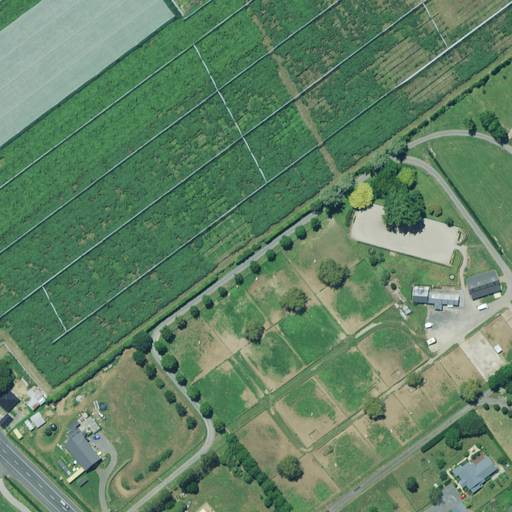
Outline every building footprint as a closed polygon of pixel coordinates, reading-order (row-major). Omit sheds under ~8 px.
[(503,291),(497,271),(468,280),(473,299),(503,291)] [(431,288),(415,288),(415,303),(461,305),(461,291),(450,290),(450,294),(431,293),(431,288)] [(412,312),(408,306),(403,309),(407,315),(412,312)] [(304,348),(300,341),(293,346),(298,352),(304,348)] [(9,412),(21,400),(8,388),(0,396),(0,404),(9,412)] [(38,395),(33,390),(29,394),(34,399),(38,395)] [(43,405),(37,398),(29,404),(35,411),(43,405)] [(60,418),(57,415),(52,421),(55,424),(60,418)] [(103,458),(82,433),(66,446),(88,471),(103,458)] [(499,470),(491,458),(477,468),(473,461),(455,473),(458,478),(461,477),(463,480),(460,482),(465,488),(468,486),(474,494),(483,488),(480,483),(499,470)] [(469,511),(464,503),(454,511),(469,511)]
